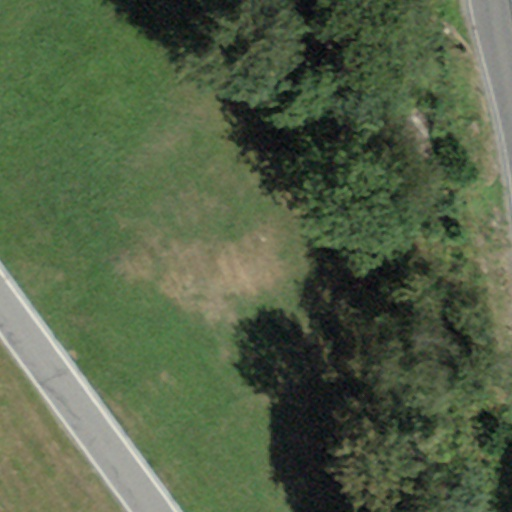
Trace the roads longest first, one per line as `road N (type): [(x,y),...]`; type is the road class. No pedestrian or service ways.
road 1 (tertiary): [(145,511),(0,312)]
road 2 (tertiary): [(487,0),(511,120)]
